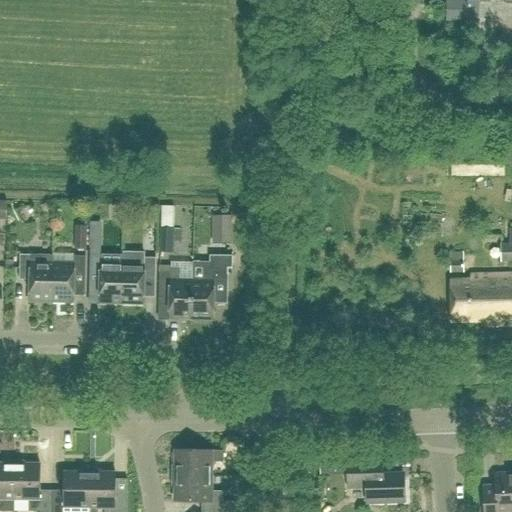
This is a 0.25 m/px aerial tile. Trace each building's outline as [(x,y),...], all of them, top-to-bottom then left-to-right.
[(446,0),(446,20),(478,21),(479,1),(446,0)] [(168,207),(168,226),(180,226),(179,207),(168,207)] [(221,216),(221,244),(232,244),(232,216),(221,216)] [(75,225),(74,248),(87,249),(87,225),(75,225)] [(173,250),(174,228),(160,227),(159,249),(173,250)] [(511,240),(502,241),(502,262),(511,261),(511,240)] [(157,259),(145,259),(145,265),(133,264),(134,254),(125,253),(125,265),(124,305),(144,305),(145,298),(156,298),(157,259)] [(450,274),(464,274),(464,253),(450,253),(450,274)] [(53,303),(54,263),(54,256),(22,255),(21,280),(32,280),(31,302),(53,303)] [(194,279),(193,321),(214,321),(215,304),(229,305),(230,270),(233,270),(233,256),(211,255),(211,267),(206,267),(206,279),(194,279)] [(86,296),(86,257),(76,256),(75,263),(54,263),(53,303),(75,303),(75,296),(86,296)] [(124,305),(125,265),(104,264),(104,257),(93,257),(92,282),(101,282),(101,304),(124,305)] [(171,312),(171,320),(193,321),(194,279),(182,278),(182,270),(173,269),(173,273),(162,272),(160,312),(171,312)] [(511,276),(469,279),(470,284),(449,285),(451,321),(488,320),(488,326),(511,325),(511,276)] [(264,476),(264,447),(250,447),(249,475),(264,476)] [(175,477),(211,477),(211,463),(223,463),(224,451),(175,450),(175,477)] [(367,503),(404,502),(403,474),(382,474),(381,460),(347,462),(348,488),(366,487),(367,503)] [(319,462),(319,477),(330,476),(330,468),(343,468),(343,461),(319,462)] [(0,499),(13,500),(14,465),(0,464),(0,499)] [(51,511),(51,490),(40,490),(40,465),(14,465),(13,500),(28,500),(28,511),(51,511)] [(89,511),(89,509),(90,472),(64,472),(64,490),(51,490),(51,511),(89,511)] [(127,511),(127,480),(116,480),(116,473),(90,472),(89,509),(104,509),(104,511),(127,511)] [(511,511),(511,473),(495,474),(496,494),(484,494),(484,511),(511,511)] [(201,511),(230,511),(231,502),(223,502),(223,492),(211,492),(211,477),(175,477),(175,502),(201,502),(201,511)] [(259,477),(259,488),(263,488),(276,488),(275,477),(271,477),(259,477)]
